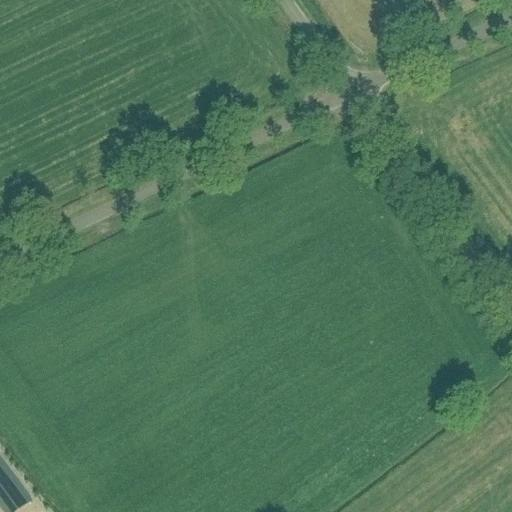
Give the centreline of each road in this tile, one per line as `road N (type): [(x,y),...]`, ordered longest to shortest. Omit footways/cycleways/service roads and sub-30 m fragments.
road 1 (unclassified): [(0,262),(350,92)]
road 2 (unclassified): [(511,303),(350,92)]
road 3 (unclassified): [(350,92),(511,18)]
